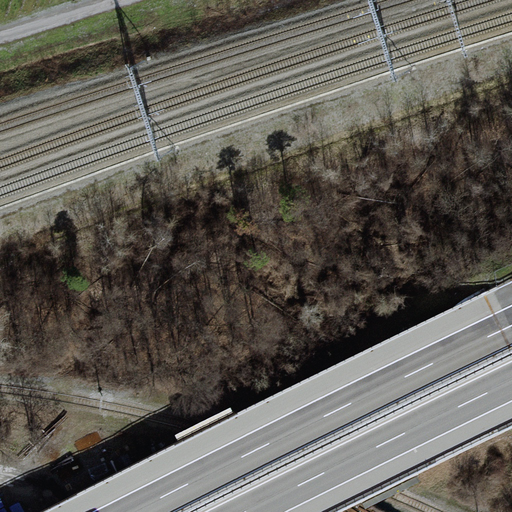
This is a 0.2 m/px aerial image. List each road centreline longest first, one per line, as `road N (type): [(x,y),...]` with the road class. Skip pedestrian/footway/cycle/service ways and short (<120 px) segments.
road 1 (motorway): [(511,324),(128,511)]
road 2 (motorway): [(247,511),(511,381)]
road 3 (track): [(0,39),(128,0)]
